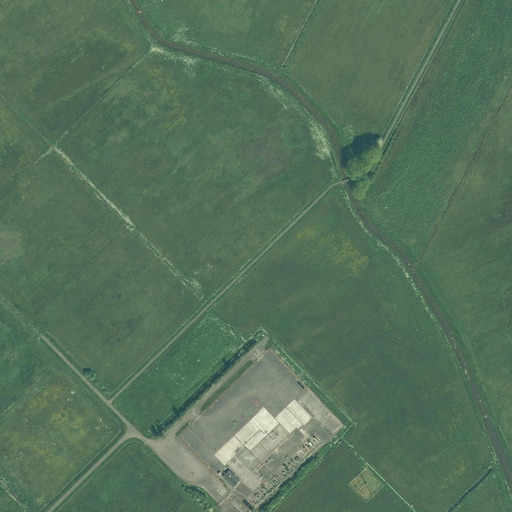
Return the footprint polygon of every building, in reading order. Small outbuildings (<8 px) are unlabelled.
[(265,408),(235,435),(244,445),(245,444),(251,451),(281,423),(291,434),(297,427),(299,429),(304,424),(305,426),(313,418),(296,399),(275,418),(265,408)] [(231,441),(216,455),(225,465),(237,454),(234,450),(237,448),(231,441)] [(236,456),(228,464),(241,477),(246,472),(243,469),(246,467),(236,456)] [(239,480),(229,470),(223,476),(233,487),(239,480)] [(223,486),(218,491),(223,496),(228,491),(223,486)]
